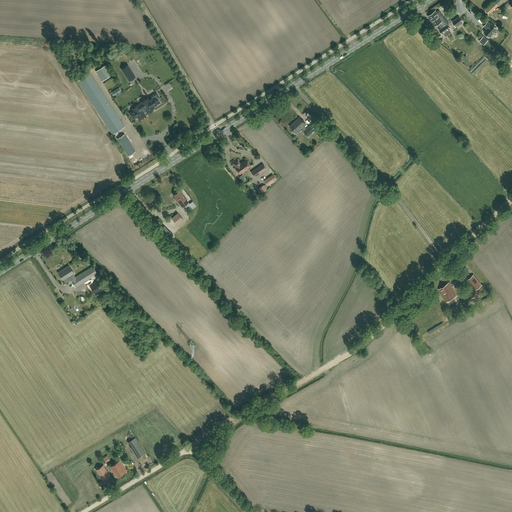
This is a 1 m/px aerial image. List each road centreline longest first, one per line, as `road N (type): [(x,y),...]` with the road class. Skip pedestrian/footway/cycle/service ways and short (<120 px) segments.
road 1 (track): [(190,446),(355,350),(511,201)]
road 2 (secondary): [(0,273),(294,85)]
road 3 (unclassified): [(446,264),(406,207),(294,85)]
road 4 (secondary): [(294,85),(429,0)]
road 5 (unclassified): [(82,511),(190,446)]
